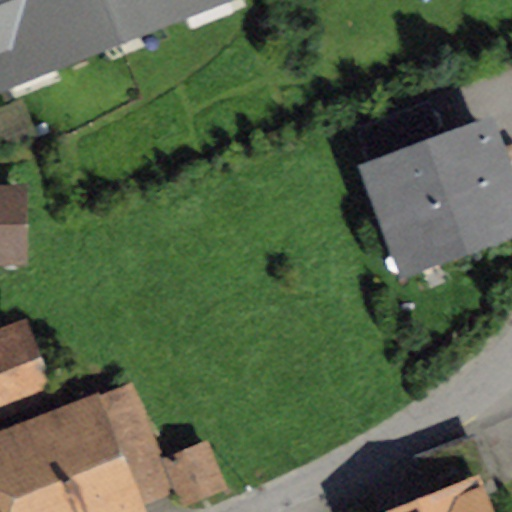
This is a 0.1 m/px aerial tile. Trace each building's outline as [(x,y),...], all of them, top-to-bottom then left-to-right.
[(0,0),(0,61),(47,43),(52,56),(95,39),(90,26),(132,9),(137,22),(180,5),(177,0),(0,0)] [(511,222),(511,201),(487,136),(375,178),(406,262),(511,222)] [(0,257),(18,258),(18,194),(0,194),(0,257)] [(0,408),(40,394),(18,335),(0,341),(0,408)] [(119,511),(170,492),(128,387),(0,437),(0,454),(22,511),(119,511)] [(205,446),(167,462),(183,500),(221,484),(205,446)] [(502,511),(487,473),(386,511),(502,511)]
